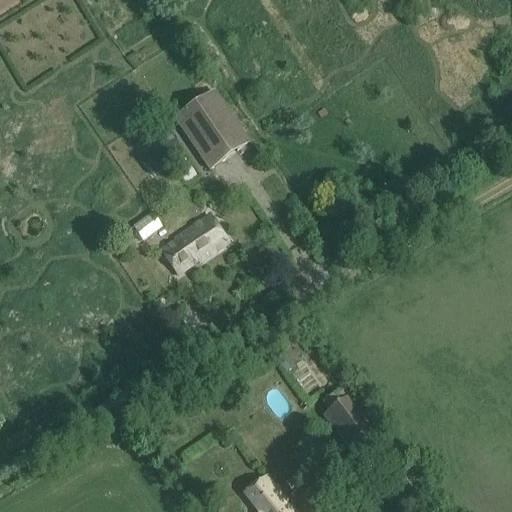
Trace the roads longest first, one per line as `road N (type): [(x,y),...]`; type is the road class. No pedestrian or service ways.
road 1 (track): [(318,293),(0,480)]
road 2 (unclassified): [(511,179),(318,293)]
